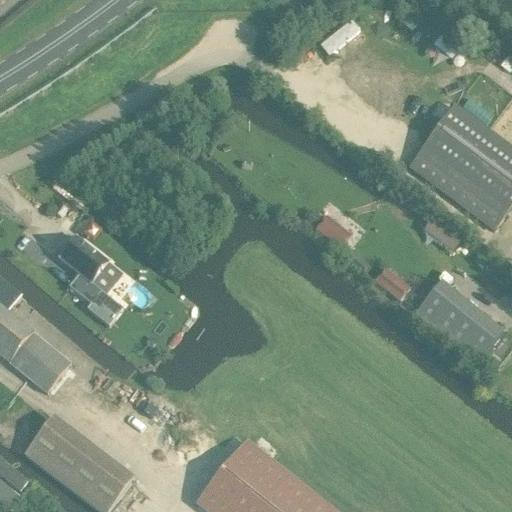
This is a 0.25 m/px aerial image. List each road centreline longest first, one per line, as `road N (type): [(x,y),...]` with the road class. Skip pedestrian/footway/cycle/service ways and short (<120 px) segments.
road 1 (track): [(511,262),(264,68)]
road 2 (primary): [(115,0),(0,80)]
